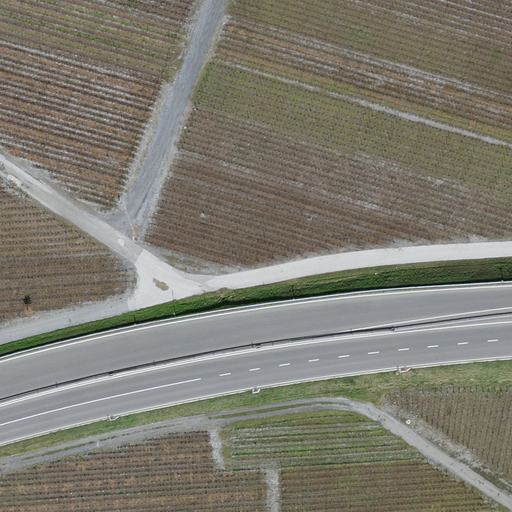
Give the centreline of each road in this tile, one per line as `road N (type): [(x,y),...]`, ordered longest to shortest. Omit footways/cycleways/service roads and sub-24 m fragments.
road 1 (track): [(0,169),(145,265),(208,289),(511,254)]
road 2 (track): [(511,504),(366,410),(333,406),(205,423),(0,468)]
road 3 (primary): [(0,425),(218,375),(511,336)]
road 4 (primary): [(511,298),(324,316),(0,383)]
road 5 (track): [(213,0),(120,249)]
road 6 (track): [(208,289),(0,338)]
